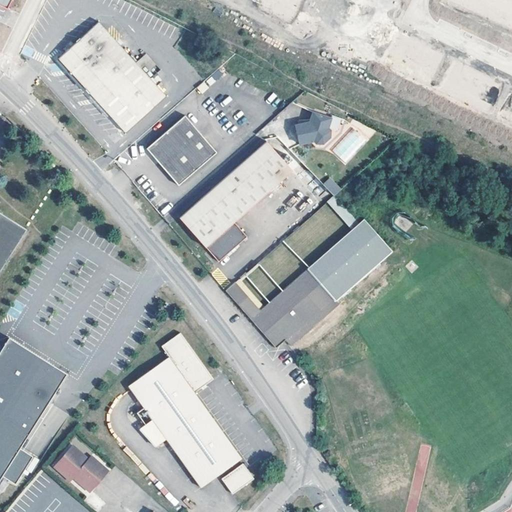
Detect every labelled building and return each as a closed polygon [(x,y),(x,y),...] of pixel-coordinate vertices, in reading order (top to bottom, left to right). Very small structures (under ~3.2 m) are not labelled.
[(292,9),(296,0),(270,0),(271,0),(267,8),(286,16),(290,8),(292,9)] [(440,0),(441,1),(464,11),(465,8),(511,29),(511,4),(503,0),(502,0),(440,0)] [(382,21),(353,7),(335,44),(364,58),(382,21)] [(123,132),(165,94),(100,22),(58,60),(123,132)] [(408,72),(420,49),(412,45),(413,43),(401,36),(388,62),(408,72)] [(426,53),(420,49),(408,72),(428,82),(441,55),(428,48),(426,53)] [(144,70),(153,62),(146,54),(136,62),(144,70)] [(496,87),(457,67),(448,85),(467,95),(487,105),(496,87)] [(332,118),(314,112),(311,122),(296,126),(300,144),(315,141),(317,143),(324,143),(331,136),(332,129),(329,127),(332,118)] [(216,154),(182,117),(144,152),(176,189),(216,154)] [(267,141),(177,220),(217,265),(245,239),(232,223),(293,171),(267,141)] [(331,177),(323,183),(334,196),(342,189),(331,177)] [(333,195),(326,202),(349,226),(357,219),(333,195)] [(0,272),(24,234),(0,218),(0,272)] [(308,269),(335,299),(284,343),(285,345),(289,349),(291,348),(340,305),(336,301),(392,251),(364,219),(360,223),(308,269)] [(308,269),(258,313),(283,342),(284,343),(335,299),(308,269)] [(258,313),(233,285),(226,291),(276,348),(283,342),(258,313)] [(159,347),(166,358),(124,386),(194,490),(236,461),(191,394),(210,381),(178,334),(159,347)] [(52,364),(7,336),(3,342),(49,370),(52,364)] [(49,370),(3,342),(0,346),(0,479),(2,476),(16,484),(30,461),(17,452),(19,448),(66,373),(52,364),(49,370)] [(19,448),(17,452),(30,461),(33,456),(19,448)] [(70,451),(56,467),(64,475),(61,479),(68,485),(71,482),(73,480),(76,482),(74,484),(88,497),(106,476),(89,462),(86,465),(70,451)] [(64,475),(56,467),(52,471),(61,479),(64,475)] [(248,482),(238,467),(216,481),(226,497),(248,482)]
